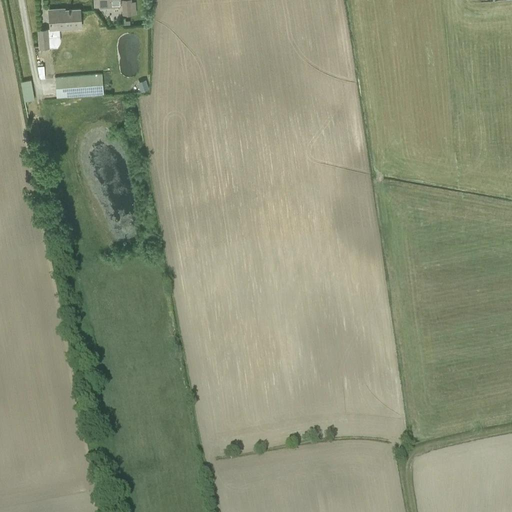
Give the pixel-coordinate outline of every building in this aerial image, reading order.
[(120,0),(122,15),(132,14),(130,0),(120,0)] [(50,29),(38,30),(38,39),(39,48),(49,47),(48,36),(59,35),(58,29),(81,27),(80,19),(79,9),(68,9),(68,12),(64,12),(64,8),(48,9),(50,29)] [(102,73),(55,77),(56,97),(103,93),(102,73)] [(131,80),(132,89),(141,87),(140,78),(131,80)] [(24,101),(34,100),(30,80),(21,81),(24,101)]
